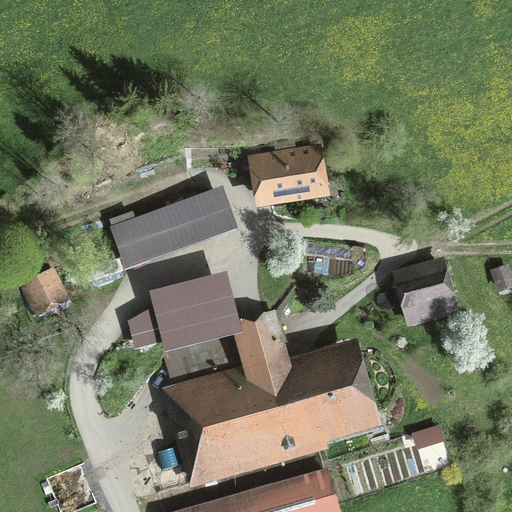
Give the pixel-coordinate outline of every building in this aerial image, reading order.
[(321,144),(249,156),(257,208),(330,196),(321,144)] [(222,187),(110,227),(125,268),(237,228),(222,187)] [(69,299),(53,268),(18,285),(33,316),(69,299)] [(328,442),(384,426),(360,337),(291,356),(278,306),(242,316),(229,268),(148,290),(153,306),(128,321),(135,348),(163,341),(175,387),(165,390),(191,487),(330,449),(328,442)] [(442,297),(436,274),(411,280),(409,273),(408,273),(399,276),(411,324),(457,312),(452,294),(442,297)] [(173,511),(340,511),(327,468),(173,511)]
